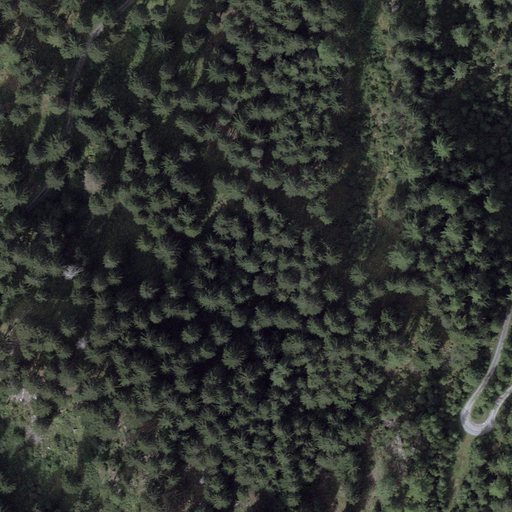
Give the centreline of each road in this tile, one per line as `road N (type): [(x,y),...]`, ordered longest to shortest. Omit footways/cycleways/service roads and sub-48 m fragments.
road 1 (track): [(0,227),(39,196),(77,75),(118,0)]
road 2 (track): [(511,291),(465,405),(466,423),(478,426),(511,397)]
